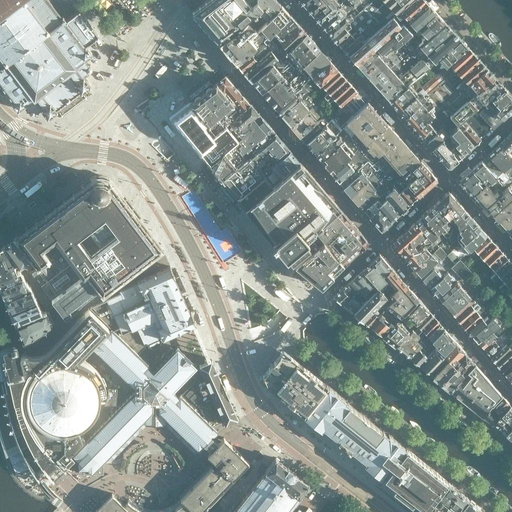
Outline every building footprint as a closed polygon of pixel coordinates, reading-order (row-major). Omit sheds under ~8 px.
[(85,45),(98,35),(79,10),(66,20),(62,15),(61,16),(48,0),(0,0),(0,83),(0,84),(2,86),(4,89),(6,91),(5,91),(6,92),(7,93),(8,94),(11,97),(10,97),(11,98),(12,100),(11,100),(13,103),(14,103),(16,106),(18,109),(24,105),(27,109),(38,111),(38,110),(42,107),(48,115),(56,109),(58,108),(57,108),(57,107),(79,90),(79,91),(80,91),(81,90),(89,84),(83,76),(87,73),(88,73),(89,62),(86,58),(91,53),(85,45)] [(255,29),(281,5),(275,0),(250,0),(247,3),(244,0),(206,0),(192,12),(218,42),(237,29),(247,21),(255,29)] [(311,0),(305,6),(313,14),(328,0),(346,0),(351,6),(358,13),(372,0),(311,0)] [(344,13),(343,12),(341,10),(344,6),(342,3),(344,0),(328,0),(313,14),(320,23),(322,26),(325,29),(344,13)] [(400,26),(427,2),(424,0),(372,0),(358,13),(353,18),(352,17),(347,22),(353,27),(355,30),(358,34),(361,37),(364,40),(391,16),(400,25),(400,26)] [(409,51),(444,21),(427,2),(400,26),(400,25),(393,32),(409,51)] [(263,39),(289,14),(281,5),(255,29),(247,21),(237,29),(218,42),(235,62),(249,52),(263,40),(263,39)] [(331,36),(347,22),(352,17),(353,18),(358,13),(351,6),(343,12),(344,13),(325,29),(331,36)] [(274,47),(280,43),(279,42),(281,40),(280,39),(297,23),(289,14),(263,39),(263,40),(249,52),(235,62),(244,72),(274,47)] [(418,60),(409,51),(393,32),(400,25),(391,16),(364,40),(360,44),(348,55),(390,101),(407,86),(414,80),(419,75),(426,70),(418,60)] [(418,60),(452,30),(444,21),(409,51),(418,60)] [(337,42),(348,32),(353,27),(347,22),(331,36),(337,42)] [(297,23),(280,39),(281,40),(279,42),(280,43),(274,47),(244,72),(252,81),(261,91),(288,68),(292,73),(320,49),(305,32),(297,23)] [(342,48),(358,34),(355,30),(351,34),(348,32),(337,42),(342,48)] [(439,58),(461,39),(452,30),(418,60),(426,70),(439,58)] [(348,55),(360,44),(357,41),(361,37),(358,34),(342,48),(348,55)] [(446,65),(467,46),(461,39),(439,58),(446,65)] [(427,94),(473,53),(467,46),(446,65),(426,83),(421,87),(422,89),(427,94)] [(302,85),(329,60),(320,49),(292,73),(288,68),(261,91),(276,108),(303,85),(302,85)] [(439,108),(458,92),(449,82),(459,73),(465,80),(464,81),(463,80),(455,86),(459,91),(486,67),(473,53),(427,94),(428,95),(433,102),(439,108)] [(310,94),(321,84),(337,70),(329,60),(302,85),(303,85),(308,91),(310,94)] [(486,100),(490,97),(503,85),(494,76),(486,67),(459,91),(458,92),(439,108),(433,102),(410,123),(421,135),(432,148),(441,140),(441,139),(446,134),(440,128),(442,126),(440,124),(446,119),(455,128),(457,126),(461,122),(464,120),(475,110),(486,100)] [(357,91),(337,70),(321,84),(328,91),(324,95),(330,101),(333,97),(340,105),(357,91)] [(426,83),(419,75),(414,80),(421,87),(426,83)] [(250,104),(225,76),(216,83),(233,103),(241,112),(250,104)] [(225,111),(233,103),(216,83),(189,103),(208,125),(216,118),(218,120),(226,113),(225,111)] [(281,114),(308,91),(303,85),(276,108),(281,114)] [(499,108),(511,95),(511,94),(503,85),(490,97),(492,100),(489,103),(494,108),(497,106),(499,108)] [(398,110),(415,95),(407,86),(390,101),(398,110)] [(428,95),(427,94),(422,89),(418,92),(421,95),(418,98),(415,95),(398,110),(404,117),(428,95)] [(291,125),(317,102),(310,94),(308,91),(281,114),(291,125)] [(347,109),(361,97),(357,91),(340,105),(337,108),(340,111),(345,107),(347,109)] [(410,123),(433,102),(428,95),(404,117),(410,123)] [(503,117),(511,108),(511,95),(499,108),(496,111),(503,117)] [(347,119),(367,102),(361,97),(347,109),(349,111),(344,116),(347,119)] [(503,117),(496,111),(494,108),(489,103),(486,100),(475,110),(492,127),(503,117)] [(300,136),(326,113),(317,102),(291,125),(300,136)] [(359,148),(386,124),(367,102),(347,119),(340,126),(343,130),(348,136),(358,147),(359,148)] [(189,103),(170,118),(208,164),(237,140),(233,135),(225,125),(215,134),(208,125),(189,103)] [(250,104),(241,112),(225,125),(233,135),(238,131),(258,114),(250,104)] [(492,127),(475,110),(464,120),(468,124),(480,138),(492,127)] [(305,142),(333,118),(328,112),(326,113),(300,136),(305,142)] [(275,133),(258,114),(238,131),(242,136),(238,138),(242,143),(245,141),(250,146),(249,147),(252,150),(261,143),(261,144),(275,133)] [(315,153),(343,130),(340,126),(333,118),(305,142),(315,153)] [(474,144),(457,126),(455,128),(446,119),(440,124),(442,126),(447,133),(455,143),(455,144),(463,154),(474,144)] [(480,138),(468,124),(465,126),(461,122),(457,126),(474,144),(480,138)] [(376,155),(398,136),(387,124),(386,124),(359,148),(366,157),(372,151),(376,155)] [(320,160),(348,136),(343,130),(315,153),(320,160)] [(269,168),(289,150),(275,133),(261,144),(261,143),(252,150),(252,153),(220,179),(237,199),(270,170),(269,168)] [(463,154),(455,144),(455,143),(447,133),(446,134),(441,139),(441,140),(432,148),(447,166),(450,166),(463,154)] [(331,172),(346,158),(358,147),(348,136),(320,160),(331,172)] [(392,185),(404,174),(420,161),(398,136),(376,155),(372,151),(366,157),(370,162),(367,165),(372,170),(375,173),(351,195),(358,204),(379,185),(382,182),(386,179),(392,185)] [(220,179),(252,153),(252,150),(249,147),(250,146),(245,141),(242,143),(238,138),(237,140),(208,164),(220,179)] [(511,146),(505,138),(499,143),(507,151),(511,146)] [(511,156),(507,151),(499,143),(493,149),(487,155),(511,181),(511,179),(511,156)] [(343,186),(359,172),(367,165),(370,162),(366,157),(359,148),(358,147),(346,158),(354,168),(339,181),(343,186)] [(244,208),(299,162),(289,150),(269,168),(270,170),(237,199),(244,208)] [(511,181),(487,155),(481,160),(497,178),(505,186),(511,181)] [(339,181),(354,168),(346,158),(331,172),(339,181)] [(435,180),(435,177),(420,160),(420,161),(404,174),(405,175),(402,177),(404,180),(418,195),(435,180)] [(497,178),(481,160),(471,169),(481,179),(484,183),(487,186),(497,178)] [(316,230),(340,209),(299,162),(244,208),(285,257),(292,262),(292,263),(294,264),(318,243),(311,234),(316,230)] [(478,183),(481,179),(471,169),(461,178),(461,181),(472,194),(481,186),(478,183)] [(351,195),(375,173),(372,170),(366,175),(368,177),(365,179),(359,172),(343,186),(351,195)] [(162,247),(159,244),(158,245),(153,238),(154,237),(152,235),(151,235),(146,229),(147,228),(145,225),(144,226),(139,219),(140,219),(139,218),(140,217),(135,211),(134,209),(133,207),(131,205),(125,198),(124,198),(123,198),(118,191),(119,191),(117,188),(116,189),(111,182),(112,182),(109,178),(109,179),(108,178),(107,177),(107,178),(106,177),(104,176),(103,176),(102,175),(101,175),(98,175),(97,175),(95,176),(94,176),(93,176),(89,179),(90,179),(89,180),(83,185),(83,184),(80,186),(81,186),(74,192),(73,191),(71,193),(71,194),(65,199),(64,198),(61,200),(62,201),(55,206),(55,205),(52,207),(53,208),(46,213),(45,212),(43,214),(44,215),(37,220),(36,219),(34,221),(34,222),(27,227),(27,226),(24,228),(25,229),(18,234),(17,233),(14,236),(15,236),(0,247),(0,284),(22,275),(20,270),(16,271),(13,264),(16,263),(19,266),(31,258),(39,268),(32,273),(55,303),(54,303),(56,306),(57,306),(61,311),(66,318),(83,300),(99,289),(102,293),(105,290),(104,290),(111,284),(112,285),(114,283),(114,282),(121,277),(121,278),(124,276),(123,275),(130,270),(131,271),(133,269),(132,268),(139,263),(140,264),(142,262),(142,261),(149,256),(149,257),(152,255),(151,254),(158,249),(159,250),(162,247)] [(496,194),(505,186),(497,178),(487,186),(484,183),(481,186),(472,194),(484,207),(497,195),(496,194)] [(392,185),(386,179),(382,182),(388,188),(392,185)] [(491,214),(511,195),(511,179),(511,181),(505,186),(496,194),(497,195),(484,207),(491,214)] [(418,195),(404,180),(401,182),(405,187),(403,188),(413,199),(418,195)] [(363,209),(373,201),(379,196),(376,192),(381,188),(379,185),(358,204),(363,209)] [(413,199),(403,188),(401,190),(397,186),(395,188),(408,204),(413,199)] [(408,204),(395,188),(394,187),(388,192),(386,190),(382,193),(399,212),(401,211),(403,213),(411,206),(408,204)] [(382,193),(379,196),(373,201),(378,207),(390,221),(399,212),(382,193)] [(463,208),(450,193),(446,193),(435,203),(450,220),(453,218),(463,208)] [(496,221),(497,221),(511,206),(511,195),(491,214),(496,221)] [(366,218),(378,207),(373,201),(363,209),(366,213),(364,215),(366,218)] [(450,220),(435,203),(428,209),(448,232),(450,234),(454,231),(451,229),(455,225),(450,220)] [(511,206),(497,221),(508,233),(511,229),(511,206)] [(390,221),(378,207),(366,218),(376,229),(379,227),(381,229),(390,221)] [(460,229),(472,218),(463,208),(453,218),(458,224),(456,225),(460,229)] [(367,239),(340,209),(316,230),(323,239),(343,264),(366,243),(367,239)] [(448,232),(428,209),(421,215),(436,231),(439,229),(444,235),(448,232)] [(436,231),(421,215),(415,221),(429,237),(436,231)] [(464,242),(480,227),(472,218),(460,229),(458,230),(461,233),(458,235),(461,238),(458,241),(459,242),(460,244),(463,241),(464,242)] [(446,253),(439,246),(438,247),(429,237),(415,221),(393,241),(394,242),(394,244),(393,244),(404,256),(414,268),(415,268),(420,274),(433,262),(435,263),(446,253)] [(467,251),(486,234),(480,227),(464,242),(463,241),(460,244),(459,242),(446,253),(452,260),(456,256),(459,259),(462,256),(467,251)] [(478,253),(492,241),(486,234),(467,251),(470,255),(475,250),(478,253)] [(343,264),(323,239),(318,243),(294,264),(321,286),(343,264)] [(479,264),(498,247),(492,241),(478,253),(481,256),(476,261),(479,264)] [(490,266),(504,254),(498,247),(479,264),(482,268),(487,263),(490,266)] [(430,286),(449,268),(455,263),(452,260),(446,253),(435,263),(433,262),(420,274),(430,286)] [(490,277),(509,260),(504,254),(490,266),(492,269),(487,274),(490,277)] [(394,288),(383,275),(390,267),(380,255),(378,255),(362,269),(378,287),(386,296),(394,288)] [(473,269),(467,263),(462,256),(459,259),(455,263),(449,268),(456,276),(459,274),(461,276),(466,272),(467,274),(473,269)] [(501,279),(511,269),(511,262),(509,260),(490,277),(493,280),(498,276),(501,279)] [(185,303),(174,278),(175,278),(170,266),(137,281),(138,283),(120,291),(121,293),(90,307),(111,328),(112,328),(118,325),(121,333),(128,329),(132,337),(139,333),(144,345),(147,343),(148,346),(154,348),(159,346),(161,340),(160,337),(162,336),(163,338),(182,330),(188,327),(188,328),(190,328),(190,326),(194,324),(194,325),(196,324),(191,312),(190,313),(185,303)] [(382,301),(378,305),(397,320),(400,316),(418,298),(407,286),(401,279),(390,267),(383,275),(394,288),(386,296),(382,301)] [(437,294),(457,276),(456,276),(449,268),(430,286),(437,294)] [(378,287),(362,269),(348,282),(357,291),(358,290),(366,298),(370,295),(366,292),(369,289),(367,288),(369,286),(374,291),(378,287)] [(502,290),(511,280),(511,269),(501,279),(504,282),(499,287),(502,290)] [(455,316),(469,303),(482,291),(467,274),(466,272),(461,276),(439,297),(444,303),(450,309),(455,316)] [(30,287),(26,282),(22,275),(0,284),(0,287),(1,289),(2,293),(3,293),(5,298),(30,287)] [(366,298),(358,290),(357,291),(348,282),(342,288),(334,296),(344,304),(354,312),(366,298)] [(30,287),(5,298),(10,310),(36,299),(30,287)] [(382,301),(386,296),(378,287),(374,291),(370,295),(366,298),(354,312),(363,320),(375,308),(378,305),(382,301)] [(460,322),(488,297),(485,294),(472,306),(469,303),(455,316),(460,322)] [(466,328),(493,303),(490,300),(488,297),(460,322),(466,328)] [(415,324),(428,310),(418,298),(400,316),(411,328),(415,324)] [(42,312),(36,299),(10,310),(16,323),(42,312)] [(471,334),(499,309),(493,303),(466,328),(471,334)] [(102,380),(101,378),(100,375),(98,373),(97,371),(95,369),(94,368),(91,366),(89,364),(87,362),(85,361),(83,360),(81,359),(79,358),(109,328),(89,308),(49,349),(48,350),(46,352),(44,352),(42,353),(40,354),(38,355),(36,355),(33,355),(31,355),(29,354),(28,354),(26,354),(24,352),(23,352),(22,352),(21,353),(20,353),(20,354),(19,355),(19,356),(17,356),(16,350),(10,347),(10,346),(3,348),(3,346),(0,346),(0,377),(0,379),(3,378),(4,381),(2,381),(2,380),(1,380),(1,383),(0,382),(0,414),(2,424),(7,438),(15,436),(18,443),(19,445),(19,447),(21,450),(23,454),(25,459),(27,462),(28,463),(30,462),(32,466),(35,470),(42,466),(42,467),(42,466),(46,472),(46,473),(47,474),(48,474),(48,473),(49,471),(50,465),(56,465),(58,464),(59,464),(60,464),(59,463),(64,468),(74,458),(70,454),(83,441),(79,431),(81,430),(83,429),(85,428),(88,426),(90,424),(91,422),(93,419),(95,418),(96,416),(97,414),(97,413),(98,411),(98,409),(99,408),(99,407),(100,405),(100,403),(100,402),(100,400),(100,398),(107,398),(106,396),(106,394),(106,393),(106,390),(105,388),(105,386),(104,383),(103,382),(102,380)] [(370,325),(378,316),(375,314),(378,311),(375,308),(363,320),(370,325)] [(492,330),(506,317),(499,309),(471,334),(471,335),(477,341),(491,329),(492,330)] [(33,337),(51,324),(52,324),(50,319),(45,310),(42,312),(16,323),(20,334),(22,338),(26,340),(33,337)] [(417,333),(434,316),(428,310),(415,324),(418,326),(414,330),(417,333)] [(382,335),(394,323),(381,313),(378,316),(370,325),(382,335)] [(427,335),(439,323),(434,316),(417,333),(420,336),(424,333),(427,335)] [(506,339),(511,334),(511,324),(507,319),(506,317),(492,330),(491,329),(477,341),(491,356),(505,343),(502,340),(504,338),(506,339)] [(395,345),(407,332),(396,321),(394,323),(382,335),(395,345)] [(431,340),(433,337),(435,336),(443,327),(439,323),(427,335),(431,340)] [(178,396),(172,391),(173,390),(175,387),(177,386),(179,383),(179,384),(181,382),(183,379),(183,380),(185,378),(184,378),(187,375),(187,376),(188,374),(191,372),(192,370),(194,368),(195,368),(196,366),(194,363),(191,360),(188,358),(186,356),(185,355),(183,352),(183,353),(179,349),(180,349),(177,347),(175,349),(173,351),(171,353),(169,355),(167,357),(168,357),(165,359),(163,361),(164,361),(161,363),(160,365),(158,367),(157,367),(156,368),(156,369),(154,371),(153,372),(147,366),(149,364),(137,353),(144,345),(139,333),(132,337),(128,329),(121,333),(118,325),(112,328),(111,328),(93,347),(133,386),(135,386),(135,392),(133,392),(83,443),(103,462),(152,411),(152,403),(155,403),(158,403),(158,411),(198,450),(204,444),(207,448),(210,450),(207,454),(211,458),(214,460),(215,460),(229,446),(228,445),(230,444),(227,441),(223,437),(218,443),(215,440),(211,437),(217,431),(213,427),(214,426),(224,421),(202,374),(181,396),(180,394),(178,396)] [(445,340),(450,335),(443,327),(435,336),(442,342),(443,343),(445,340)] [(417,333),(414,330),(412,328),(408,332),(407,332),(395,345),(410,357),(422,345),(426,341),(420,336),(417,333)] [(442,354),(455,341),(450,335),(445,340),(443,343),(442,342),(441,344),(443,346),(438,351),(442,354)] [(443,346),(441,344),(433,337),(431,340),(437,345),(434,347),(438,351),(443,346)] [(419,364),(433,350),(432,349),(434,348),(427,340),(426,341),(422,345),(410,357),(419,364)] [(453,364),(464,352),(455,341),(442,354),(448,360),(453,364)] [(495,361),(511,346),(511,341),(507,345),(505,343),(491,356),(495,361)] [(500,367),(511,355),(511,346),(495,361),(500,367)] [(432,375),(448,360),(442,354),(438,351),(434,347),(434,348),(432,349),(433,350),(419,364),(432,375)] [(463,374),(466,371),(474,363),(464,352),(453,364),(463,374)] [(326,385),(289,355),(289,356),(281,354),(281,353),(262,376),(263,376),(266,384),(303,413),(303,414),(304,414),(305,414),(328,386),(327,385),(327,384),(326,385)] [(504,372),(511,365),(511,355),(500,367),(504,372)] [(238,417),(212,359),(211,360),(211,359),(210,360),(199,364),(199,365),(202,374),(224,421),(225,424),(225,423),(226,424),(227,423),(236,419),(237,419),(237,418),(238,417)] [(463,374),(453,364),(448,360),(432,375),(449,389),(449,388),(459,378),(463,374)] [(501,394),(478,367),(474,363),(466,371),(470,374),(463,382),(459,378),(449,388),(492,423),(498,415),(495,412),(489,406),(491,404),(492,404),(501,394)] [(382,431),(365,418),(348,404),(349,404),(343,400),(344,399),(328,386),(305,414),(305,415),(321,428),(323,425),(339,438),(337,440),(349,450),(351,448),(367,461),(365,463),(372,468),(381,476),(381,475),(383,476),(391,466),(397,459),(405,448),(404,447),(388,434),(388,435),(382,431)] [(498,415),(500,413),(509,404),(501,394),(492,404),(491,405),(497,411),(495,412),(498,415)] [(511,407),(509,404),(500,413),(511,424),(511,407)] [(511,424),(500,413),(498,415),(492,423),(504,433),(511,424)] [(103,462),(83,443),(72,454),(78,460),(78,461),(78,472),(78,474),(103,473),(103,462)] [(233,477),(248,461),(250,459),(242,452),(241,450),(241,449),(240,448),(238,446),(237,445),(236,444),(235,444),(233,443),(231,445),(230,444),(228,445),(229,446),(215,460),(214,460),(219,466),(215,470),(211,466),(205,473),(224,492),(236,480),(233,477)] [(448,482),(405,448),(397,459),(407,467),(403,471),(401,469),(400,470),(398,468),(396,471),(391,466),(383,476),(382,477),(395,487),(394,488),(393,489),(394,490),(410,502),(409,502),(411,503),(412,502),(413,500),(425,510),(434,500),(430,497),(436,489),(440,492),(448,482)] [(284,511),(297,495),(298,496),(298,495),(308,483),(296,474),(292,470),(290,469),(287,467),(275,458),(265,470),(266,470),(262,476),(261,476),(233,511),(234,511),(284,511)] [(194,511),(204,511),(224,492),(205,473),(180,498),(184,502),(194,511)] [(446,504),(457,490),(448,482),(440,492),(437,496),(446,504)] [(311,486),(308,483),(298,495),(301,498),(311,486)] [(456,511),(467,497),(457,490),(446,504),(451,507),(456,511)] [(127,511),(133,507),(127,502),(124,505),(112,493),(95,510),(97,511),(127,511)] [(290,511),(301,498),(298,495),(298,496),(297,495),(284,511),(290,511)] [(439,511),(446,504),(437,496),(434,500),(425,510),(423,511),(439,511)] [(470,511),(476,505),(467,497),(456,511),(457,511),(470,511)] [(194,511),(184,502),(176,508),(175,508),(165,511),(144,511),(136,509),(135,508),(133,507),(127,511),(194,511)]
